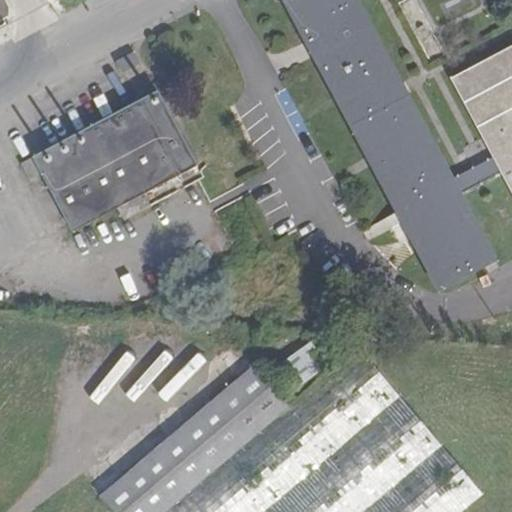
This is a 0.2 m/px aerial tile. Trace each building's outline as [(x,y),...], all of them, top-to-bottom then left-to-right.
[(460,193),(452,179),(372,28),(356,0),(283,0),(438,291),(496,261),(460,193)] [(511,46),(452,79),(493,157),(501,172),(511,193),(511,46)] [(135,53),(118,62),(123,73),(141,64),(135,53)] [(196,166),(158,92),(21,164),(28,179),(40,173),(71,231),(116,208),(122,219),(150,205),(144,194),(196,166)] [(460,193),(501,172),(493,157),(452,179),(460,193)] [(308,342),(279,361),(296,386),(324,367),(308,342)] [(287,407),(164,511),(461,511),(482,495),(357,349),(287,407)] [(111,511),(164,511),(287,407),(253,368),(160,447),(100,499),(111,511)]
